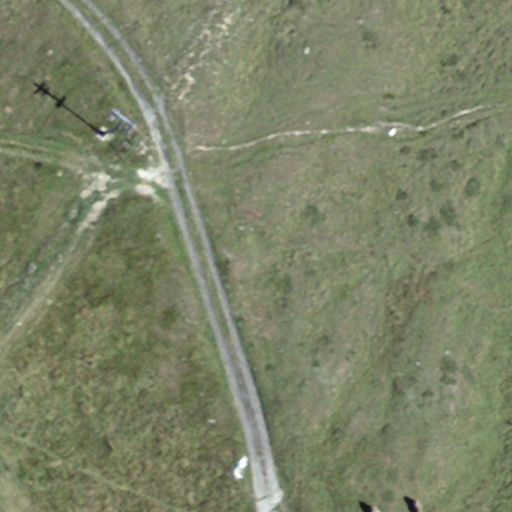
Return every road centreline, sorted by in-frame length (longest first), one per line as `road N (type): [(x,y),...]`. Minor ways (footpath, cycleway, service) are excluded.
road 1 (track): [(168,153),(249,412),(271,511)]
road 2 (track): [(72,0),(134,74),(168,153)]
road 3 (track): [(168,153),(34,157),(0,143)]
